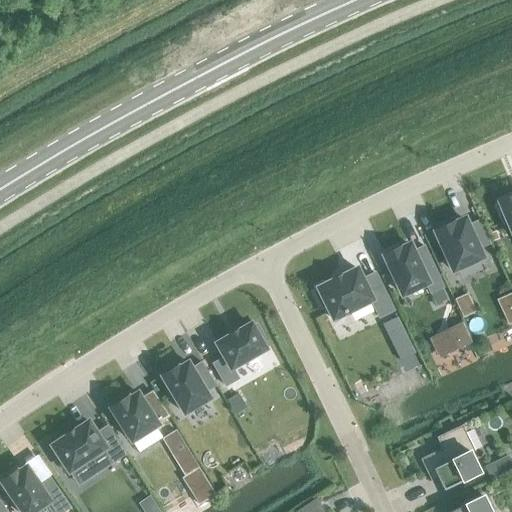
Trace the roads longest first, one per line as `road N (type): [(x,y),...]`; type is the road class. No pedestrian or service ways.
road 1 (primary): [(0,190),(164,92),(354,0)]
road 2 (residential): [(259,260),(0,418)]
road 3 (residential): [(511,140),(259,260)]
road 4 (residential): [(259,260),(380,511)]
